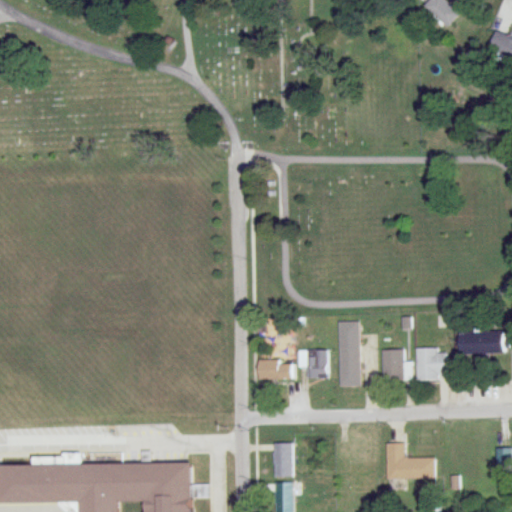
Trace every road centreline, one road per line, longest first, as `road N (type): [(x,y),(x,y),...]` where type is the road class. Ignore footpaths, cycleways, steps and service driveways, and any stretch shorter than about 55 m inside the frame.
road 1 (residential): [(245,511),(238,159)]
road 2 (residential): [(511,411),(244,418)]
